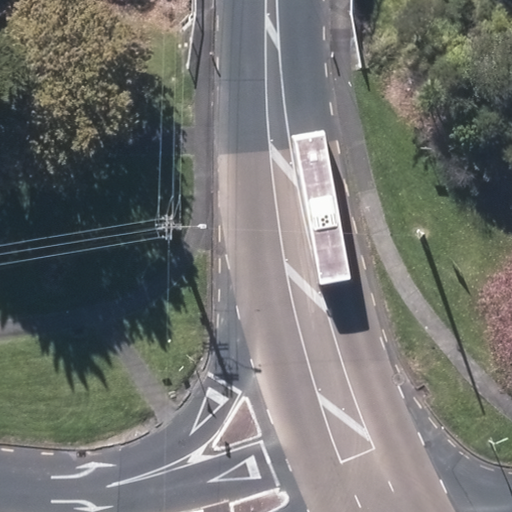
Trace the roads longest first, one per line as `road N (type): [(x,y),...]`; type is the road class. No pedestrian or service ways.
road 1 (tertiary): [(133,499),(301,276)]
road 2 (secondary): [(301,276),(283,163),(272,0)]
road 3 (tertiary): [(133,499),(349,441)]
road 4 (secondary): [(349,441),(301,276)]
